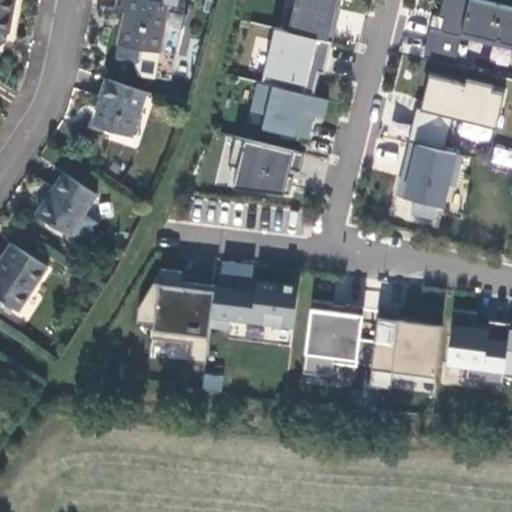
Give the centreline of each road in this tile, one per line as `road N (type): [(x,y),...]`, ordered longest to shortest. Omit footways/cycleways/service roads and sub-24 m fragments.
road 1 (residential): [(387,0),(323,250)]
road 2 (residential): [(323,250),(511,276)]
road 3 (residential): [(65,0),(44,97),(0,166)]
road 4 (residential): [(182,233),(323,250)]
